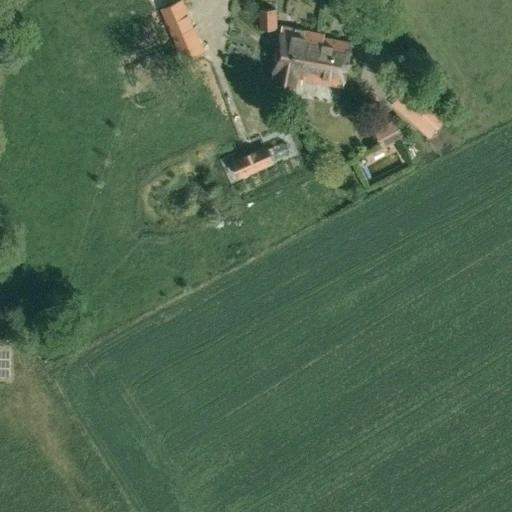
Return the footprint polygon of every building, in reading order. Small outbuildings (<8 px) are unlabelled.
[(181,0),(162,8),(169,23),(187,15),(181,0)] [(276,29),(276,8),(260,9),(260,29),(276,29)] [(282,25),(272,77),(301,83),(302,78),(343,86),(352,42),(324,37),(319,36),(320,32),(282,25)] [(192,26),(174,34),(185,59),(203,51),(192,26)] [(428,136),(447,114),(412,82),(393,104),(428,136)] [(378,129),(384,141),(405,131),(399,119),(378,129)] [(266,147),(233,161),(240,176),(272,161),(272,160),(288,152),(283,141),(267,148),(266,147)]
